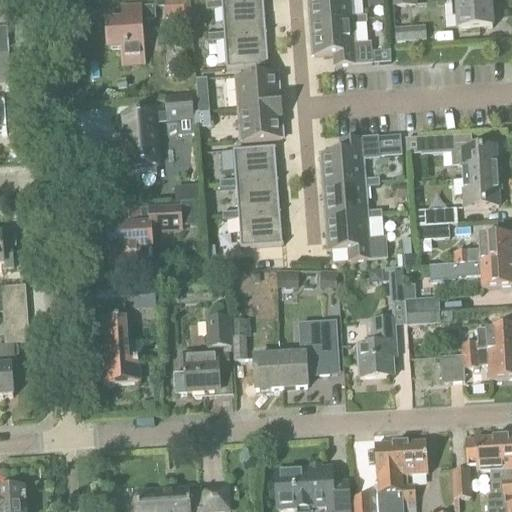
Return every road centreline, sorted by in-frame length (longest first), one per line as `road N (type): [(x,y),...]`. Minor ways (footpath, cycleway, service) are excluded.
road 1 (residential): [(59,448),(511,420)]
road 2 (residential): [(52,178),(59,448)]
road 3 (residential): [(511,89),(304,106)]
road 4 (residential): [(40,0),(52,178)]
road 5 (residential): [(304,106),(311,245)]
